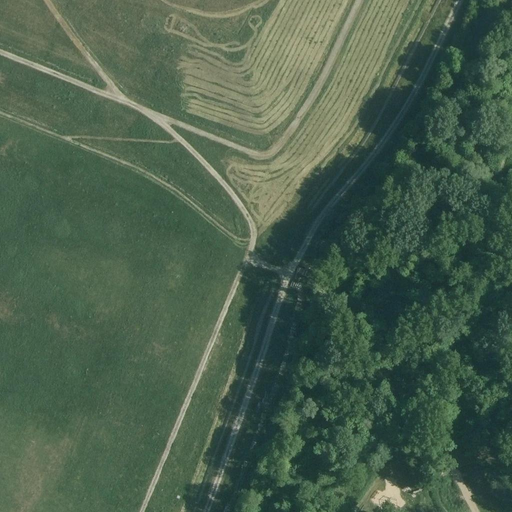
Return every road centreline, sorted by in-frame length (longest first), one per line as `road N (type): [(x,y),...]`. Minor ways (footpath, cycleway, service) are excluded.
road 1 (track): [(49,0),(128,104),(176,136),(250,222),(251,261),(239,273),(142,511)]
road 2 (track): [(358,0),(315,89),(265,155),(0,52)]
road 3 (track): [(289,272),(251,261),(171,187),(0,114)]
